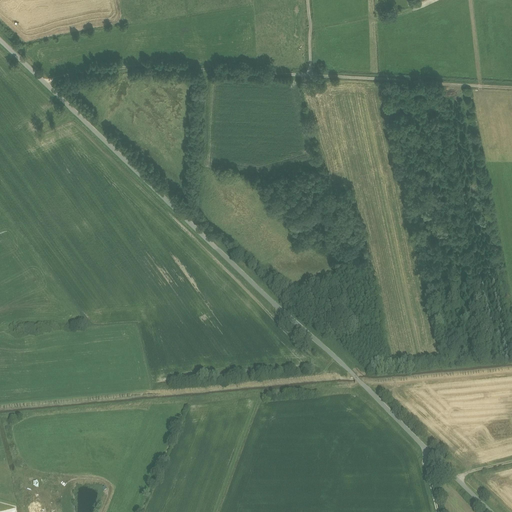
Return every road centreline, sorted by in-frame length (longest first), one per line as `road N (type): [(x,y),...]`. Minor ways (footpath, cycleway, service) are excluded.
road 1 (unclassified): [(426,449),(0,38)]
road 2 (track): [(511,88),(141,67),(46,83)]
